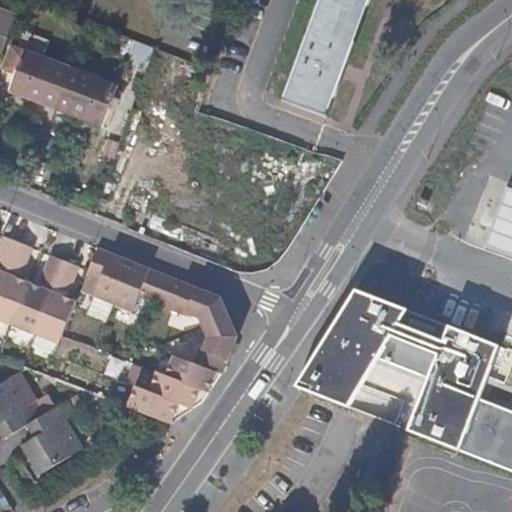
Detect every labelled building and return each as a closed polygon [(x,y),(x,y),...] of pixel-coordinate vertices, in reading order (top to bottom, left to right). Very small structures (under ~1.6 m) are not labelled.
[(319,0),(283,100),(326,116),(343,69),(368,0),(319,0)] [(0,46),(12,14),(0,9),(0,46)] [(135,41),(127,61),(147,68),(154,48),(135,41)] [(52,117),(69,70),(24,54),(22,61),(14,82),(8,98),(7,101),(52,117)] [(14,82),(22,61),(8,57),(2,77),(7,79),(14,82)] [(113,85),(69,70),(52,117),(96,133),(113,85)] [(511,188),(509,187),(488,246),(511,254),(511,188)] [(0,241),(0,262),(8,266),(18,240),(3,234),(0,241)] [(18,240),(8,266),(23,271),(32,246),(18,240)] [(92,301),(110,255),(97,250),(79,296),(92,301)] [(40,278),(56,284),(66,259),(50,253),(40,278)] [(112,309),(130,263),(110,255),(92,301),(112,309)] [(66,259),(56,284),(68,289),(78,264),(66,259)] [(137,301),(149,271),(130,263),(112,309),(131,317),(137,301)] [(151,306),(163,276),(149,271),(137,301),(151,306)] [(0,285),(0,319),(13,325),(30,281),(5,272),(0,285)] [(13,325),(36,334),(54,290),(30,281),(13,325)] [(186,315),(196,288),(182,283),(171,314),(184,320),(186,315)] [(433,334),(404,322),(412,308),(359,286),(308,371),(296,387),(352,413),(385,358),(434,379),(444,352),(449,341),(433,334)] [(202,328),(228,316),(218,297),(196,288),(186,315),(199,321),(202,328)] [(36,334),(60,343),(62,340),(78,300),(54,290),(36,334)] [(220,375),(221,374),(226,362),(237,335),(228,316),(202,328),(208,339),(202,353),(199,352),(194,365),(220,375)] [(444,352),(434,379),(411,435),(465,456),(511,474),(511,410),(485,400),(503,350),(454,330),(449,341),(444,352)] [(206,395),(220,375),(194,365),(173,357),(164,379),(206,395)] [(195,407),(206,395),(164,379),(155,375),(146,395),(188,411),(195,407)] [(28,423),(39,416),(31,402),(21,408),(4,378),(0,380),(0,428),(4,436),(23,426),(28,423)] [(168,423),(188,411),(146,395),(133,390),(126,408),(161,421),(165,424),(168,423)] [(18,448),(22,454),(37,479),(81,453),(62,422),(71,417),(63,402),(39,416),(28,423),(35,436),(30,440),(18,448)] [(23,426),(30,440),(35,436),(28,423),(23,426)]
